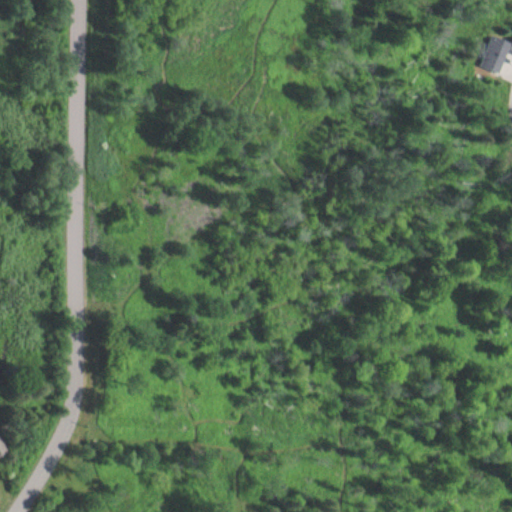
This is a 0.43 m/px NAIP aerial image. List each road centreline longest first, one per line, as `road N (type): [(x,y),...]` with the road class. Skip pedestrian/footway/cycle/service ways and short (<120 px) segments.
road 1 (residential): [(83,0),(85,395),(79,423),(20,511)]
road 2 (residential): [(295,236),(353,271),(372,331),(305,364),(202,372),(88,365)]
